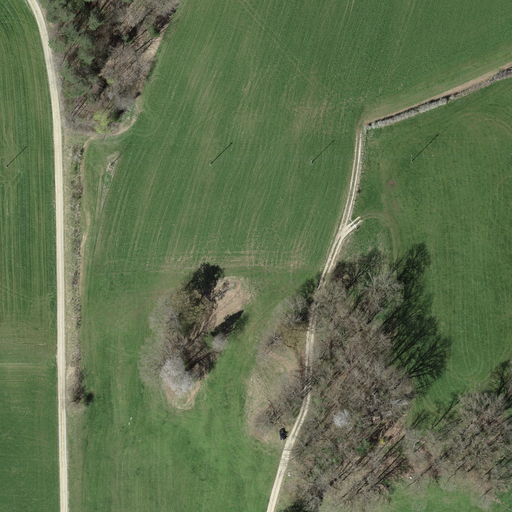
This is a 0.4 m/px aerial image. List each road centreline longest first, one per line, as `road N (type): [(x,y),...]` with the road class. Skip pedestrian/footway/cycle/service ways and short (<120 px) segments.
road 1 (track): [(64,511),(57,134),(51,59),(30,0)]
road 2 (track): [(360,131),(342,223),(310,316),(309,359),(270,511)]
road 3 (track): [(376,391),(393,317),(398,229),(377,215),(336,241)]
